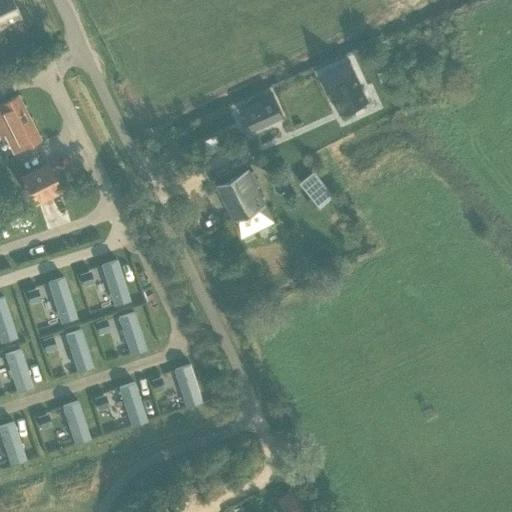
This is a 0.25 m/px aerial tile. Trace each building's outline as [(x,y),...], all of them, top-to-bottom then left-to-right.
[(0,0),(0,28),(0,27),(19,18),(24,27),(25,27),(12,0),(0,0)] [(351,59),(321,73),(340,114),(341,114),(340,112),(368,99),(369,101),(370,100),(351,59)] [(273,93),(242,107),(251,126),(282,113),(273,93)] [(0,137),(4,135),(13,154),(39,141),(18,96),(0,105),(0,137)] [(34,205),(60,192),(48,167),(21,180),(34,205)] [(314,170),(299,183),(313,200),(328,187),(314,170)] [(218,186),(242,236),(273,221),(248,171),(218,186)] [(130,302),(117,260),(100,266),(114,307),(130,302)] [(83,288),(94,285),(90,271),(79,275),(83,288)] [(77,319),(63,277),(47,283),(60,324),(77,319)] [(29,305),(41,302),(37,288),(25,292),(29,305)] [(0,343),(16,339),(3,297),(0,298),(0,343)] [(146,352),(134,312),(117,317),(130,357),(146,352)] [(99,336),(110,332),(106,319),(94,323),(99,336)] [(93,369),(80,329),(64,335),(77,374),(93,369)] [(45,354),(57,350),(52,337),(41,341),(45,354)] [(33,389),(20,349),(3,354),(16,394),(33,389)] [(203,404),(190,364),(174,369),(187,409),(203,404)] [(155,394),(166,390),(162,377),(150,381),(155,394)] [(146,422),(134,383),(117,388),(130,428),(146,422)] [(98,412),(109,408),(105,395),(94,399),(98,412)] [(90,441),(77,401),(61,406),(74,446),(90,441)] [(41,431),(52,427),(47,414),(36,418),(41,431)] [(26,462),(13,422),(0,426),(0,436),(10,467),(26,462)] [(307,511),(295,489),(277,498),(284,511),(307,511)]
